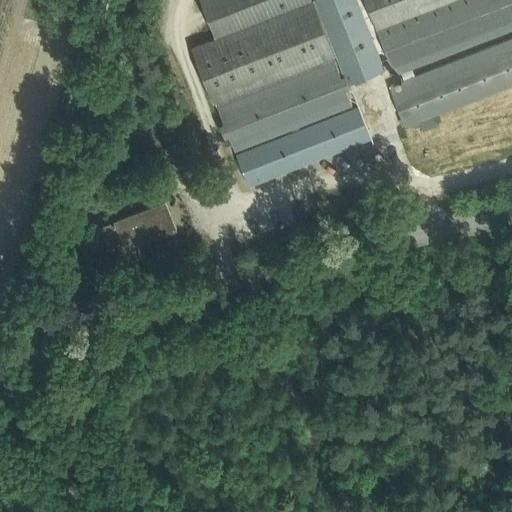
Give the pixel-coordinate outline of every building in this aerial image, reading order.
[(192,44),(217,104),(336,58),(346,84),(386,69),(359,0),(202,0),(215,35),(192,44)] [(412,125),(416,124),(415,121),(430,116),(432,115),(431,115),(511,83),(511,0),(367,0),(395,74),(402,71),(405,77),(389,83),(406,125),(411,123),(412,125)] [(354,103),(346,84),(336,58),(217,104),(235,150),(354,103)] [(249,184),(371,136),(358,103),(236,151),(249,184)] [(164,146),(174,173),(189,167),(179,140),(164,146)] [(113,160),(111,147),(95,149),(97,162),(113,160)] [(99,224),(106,242),(115,238),(124,261),(141,254),(134,236),(143,233),(145,240),(177,227),(166,198),(99,224)]
